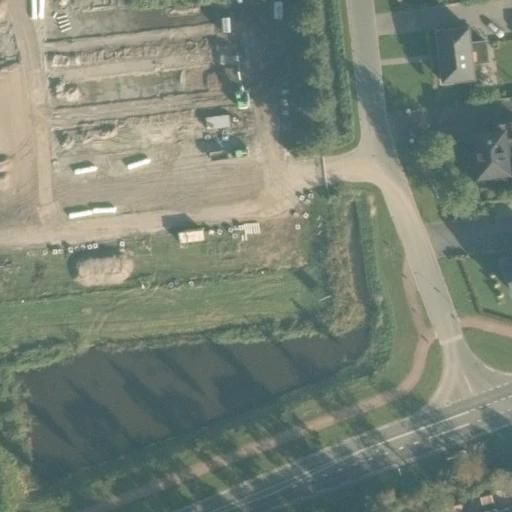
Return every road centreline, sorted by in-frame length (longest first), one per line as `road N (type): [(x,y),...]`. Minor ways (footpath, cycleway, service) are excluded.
road 1 (residential): [(383,161),(123,196),(39,191)]
road 2 (primary): [(217,511),(482,414)]
road 3 (unclassified): [(482,414),(383,161)]
road 4 (residential): [(39,191),(20,0)]
road 5 (unclassified): [(383,161),(360,0)]
